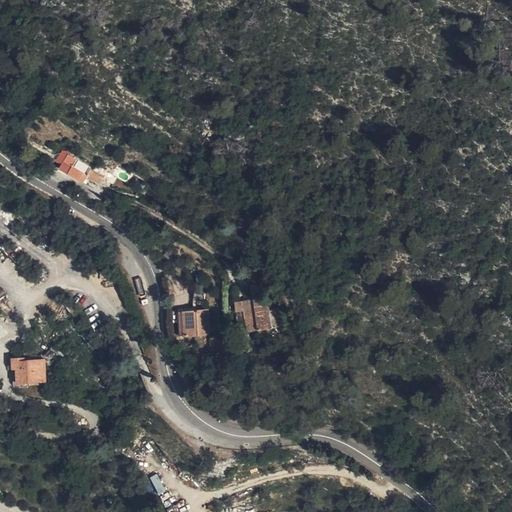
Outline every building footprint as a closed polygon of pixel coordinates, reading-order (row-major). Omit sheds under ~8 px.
[(78,156),(76,154),(73,159),(67,167),(91,182),(94,178),(101,182),(102,180),(109,185),(112,179),(99,172),(101,170),(78,156)] [(259,299),(260,318),(261,331),(271,330),(271,336),(286,335),(284,298),(281,298),(280,285),(267,278),(268,298),(259,299)] [(250,319),(260,318),(259,299),(249,300),(250,319)] [(210,313),(210,309),(202,309),(202,314),(188,315),(190,340),(219,337),(217,312),(210,313)] [(178,318),(171,319),(171,337),(179,337),(178,318)] [(67,363),(70,361),(74,355),(69,351),(63,346),(56,356),(46,357),(46,359),(58,358),(59,364),(67,363)] [(46,359),(46,357),(26,359),(27,370),(32,369),(32,383),(44,382),(44,380),(60,378),(59,364),(58,358),(46,359)] [(157,494),(164,491),(157,474),(151,477),(157,494)]
